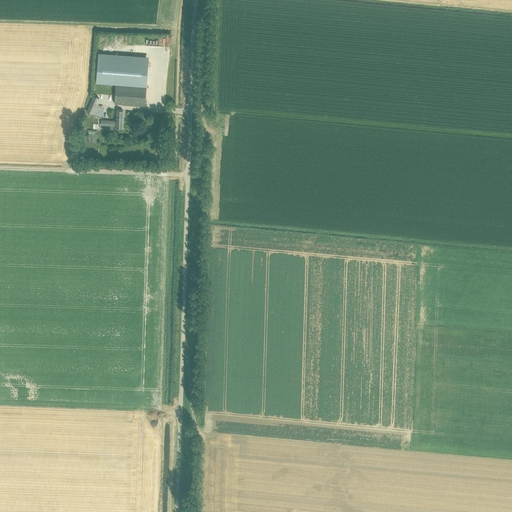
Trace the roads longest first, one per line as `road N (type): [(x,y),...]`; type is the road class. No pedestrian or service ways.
road 1 (unclassified): [(176,511),(196,0)]
road 2 (track): [(185,237),(207,130),(203,0)]
